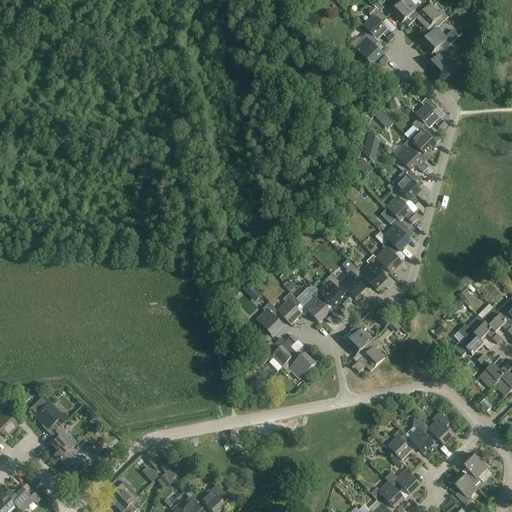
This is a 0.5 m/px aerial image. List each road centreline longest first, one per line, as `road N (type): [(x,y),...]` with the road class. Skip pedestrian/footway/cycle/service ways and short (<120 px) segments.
road 1 (residential): [(333,341),(376,297),(390,301),(409,281),(456,111),(404,53)]
road 2 (unclassified): [(345,401),(155,438),(73,511)]
road 3 (unclassified): [(485,430),(445,390),(345,401)]
